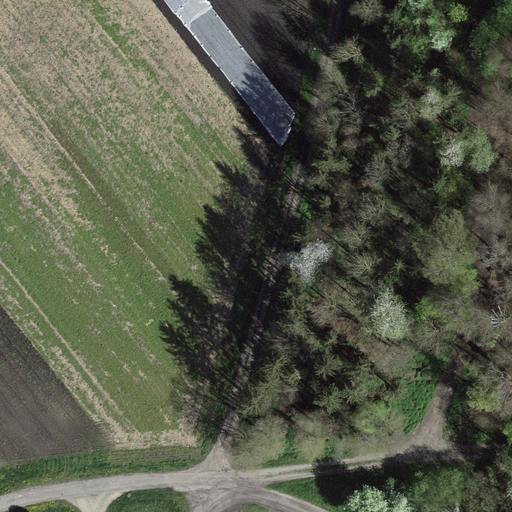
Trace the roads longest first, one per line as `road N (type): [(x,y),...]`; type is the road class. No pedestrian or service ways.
road 1 (track): [(511,450),(92,486),(0,507)]
road 2 (track): [(216,481),(334,0)]
road 3 (track): [(426,459),(494,227),(472,0)]
